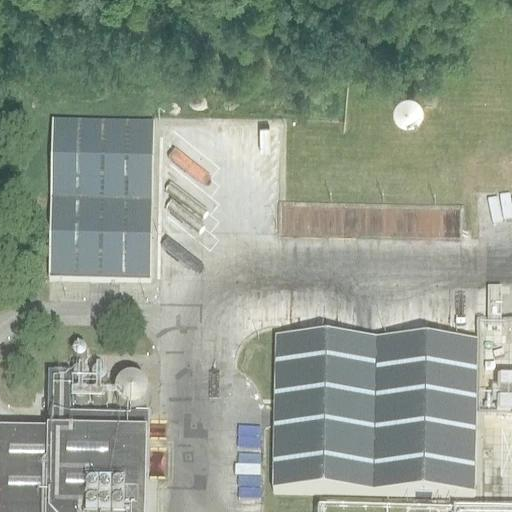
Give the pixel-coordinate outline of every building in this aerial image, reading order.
[(407,83),(388,98),(399,112),(418,98),(407,83)] [(151,124),(50,123),(47,280),(149,282),(151,124)] [(488,290),(488,330),(501,330),(501,290),(488,290)] [(475,345),(276,341),(273,493),(472,497),(475,345)] [(142,511),(144,416),(67,415),(67,375),(46,374),(45,434),(0,433),(0,511),(142,511)] [(497,412),(511,413),(511,381),(499,380),(497,412)]
